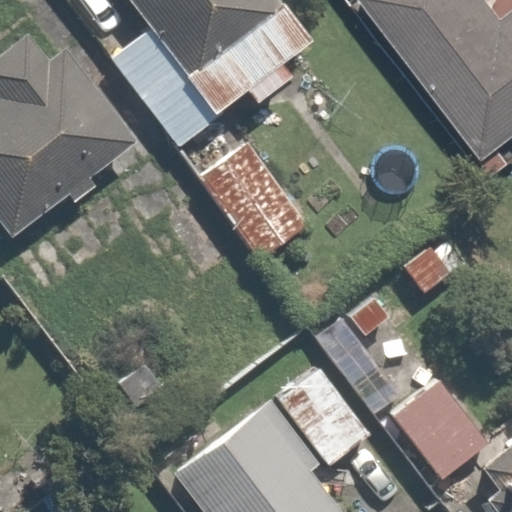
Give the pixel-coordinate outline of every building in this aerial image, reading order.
[(122,0),(134,16),(99,41),(166,136),(207,107),(301,41),(271,0),(122,0)] [(511,125),(511,0),(499,0),(492,5),(488,0),(366,0),(477,151),(511,125)] [(34,19),(0,48),(0,224),(5,230),(126,123),(34,19)] [(460,272),(433,236),(397,262),(424,298),(460,272)] [(365,423),(324,364),(276,397),(317,456),(365,423)] [(482,436),(436,375),(384,413),(429,475),(482,436)] [(347,511),(263,394),(168,463),(203,511),(347,511)] [(511,511),(511,469),(488,487),(506,511),(511,511)]
